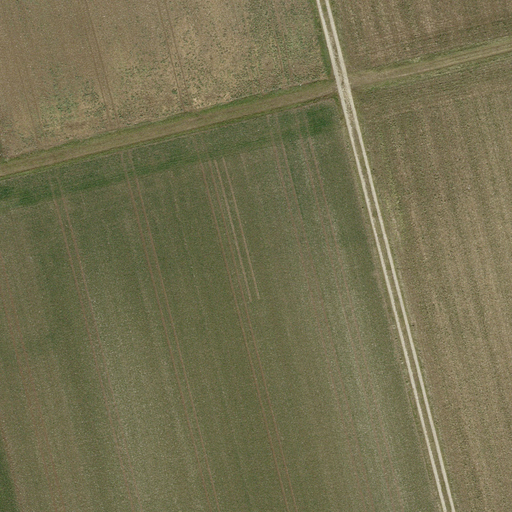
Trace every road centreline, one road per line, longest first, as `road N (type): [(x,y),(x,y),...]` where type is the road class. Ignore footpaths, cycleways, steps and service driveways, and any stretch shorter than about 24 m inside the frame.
road 1 (track): [(323,0),(451,511)]
road 2 (track): [(0,168),(511,44)]
